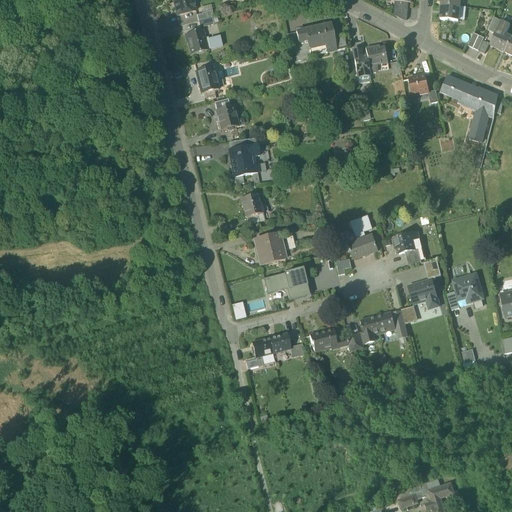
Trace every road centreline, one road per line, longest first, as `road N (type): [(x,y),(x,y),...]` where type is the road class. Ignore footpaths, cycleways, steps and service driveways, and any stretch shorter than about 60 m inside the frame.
road 1 (residential): [(228,330),(145,0)]
road 2 (residential): [(270,511),(228,330)]
road 3 (residential): [(382,275),(367,292),(228,330)]
